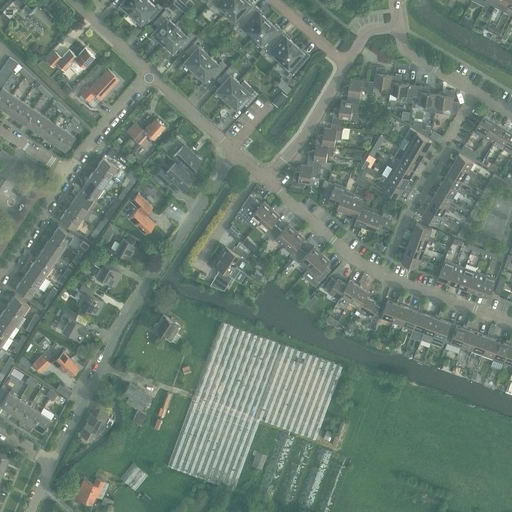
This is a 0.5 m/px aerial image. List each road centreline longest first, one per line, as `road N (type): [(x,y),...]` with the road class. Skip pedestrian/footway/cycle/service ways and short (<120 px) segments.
road 1 (residential): [(49,463),(118,325),(233,150)]
road 2 (residential): [(511,324),(354,263),(263,179)]
road 3 (residential): [(511,119),(400,50),(399,25)]
road 4 (residential): [(263,179),(302,135),(347,62)]
road 5 (residential): [(65,175),(146,76)]
road 6 (residential): [(0,278),(65,175)]
